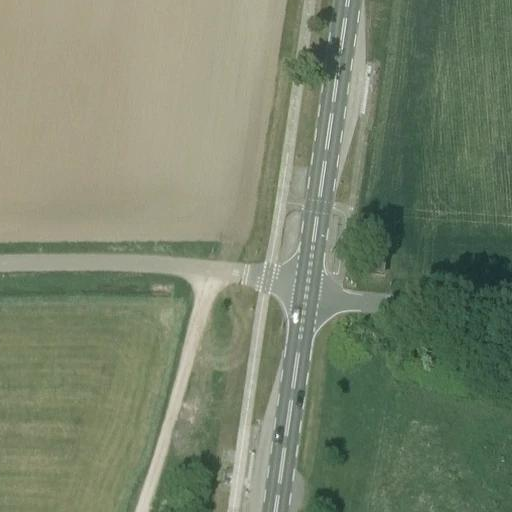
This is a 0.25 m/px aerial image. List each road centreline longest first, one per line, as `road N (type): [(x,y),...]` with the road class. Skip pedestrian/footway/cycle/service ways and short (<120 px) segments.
road 1 (residential): [(306,293),(214,270),(0,267)]
road 2 (primary): [(306,293),(347,0)]
road 3 (track): [(214,270),(142,511)]
road 4 (primary): [(275,511),(306,293)]
road 5 (unclassified): [(511,311),(336,303),(306,293)]
